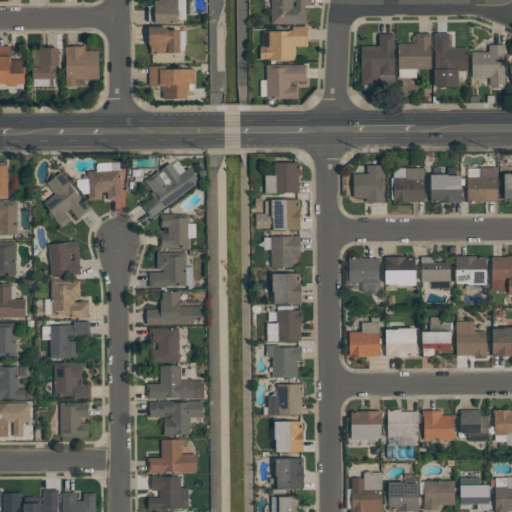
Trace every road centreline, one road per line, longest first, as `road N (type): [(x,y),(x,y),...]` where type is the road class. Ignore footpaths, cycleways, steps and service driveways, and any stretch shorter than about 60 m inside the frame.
road 1 (residential): [(332,131),(331,511)]
road 2 (residential): [(116,246),(116,511)]
road 3 (residential): [(327,228),(511,229)]
road 4 (residential): [(329,385),(511,385)]
road 5 (residential): [(341,7),(511,6)]
road 6 (residential): [(119,0),(120,133)]
